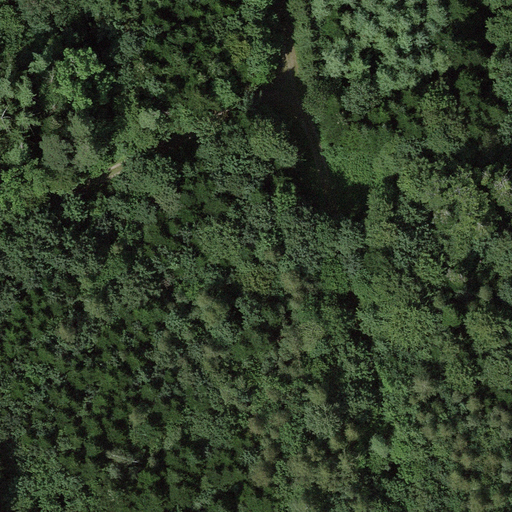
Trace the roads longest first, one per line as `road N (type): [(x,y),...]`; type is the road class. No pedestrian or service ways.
road 1 (track): [(417,511),(290,0)]
road 2 (track): [(0,232),(310,84)]
